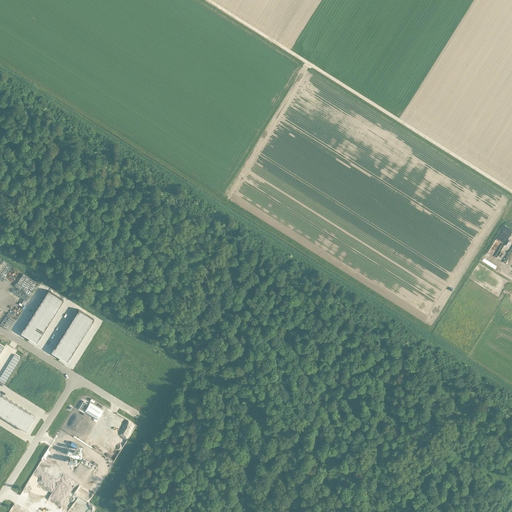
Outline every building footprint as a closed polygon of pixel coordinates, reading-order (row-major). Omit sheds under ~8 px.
[(36,341),(63,299),(47,289),(20,332),(36,341)] [(0,314),(12,322),(15,317),(1,308),(0,309),(0,314)] [(66,361),(93,318),(78,308),(51,351),(66,361)] [(111,329),(84,372),(100,381),(126,339),(111,329)] [(142,349),(115,391),(134,403),(161,360),(142,349)] [(7,397),(2,405),(7,408),(12,401),(7,397)] [(86,402),(83,400),(78,408),(82,410),(86,402)] [(12,411),(16,404),(12,401),(7,408),(12,411)] [(89,401),(83,411),(96,419),(103,409),(89,401)] [(21,407),(16,404),(12,411),(17,414),(21,407)] [(21,418),(26,410),(21,407),(17,414),(21,418)] [(12,411),(7,408),(2,416),(7,419),(12,411)] [(21,418),(30,423),(35,415),(26,410),(21,418)] [(12,411),(7,419),(12,422),(17,414),(12,411)] [(21,418),(17,414),(12,422),(17,425),(21,418)] [(25,431),(30,423),(21,418),(17,425),(25,431)] [(67,506),(73,497),(66,493),(62,500),(65,502),(64,504),(67,506)]
